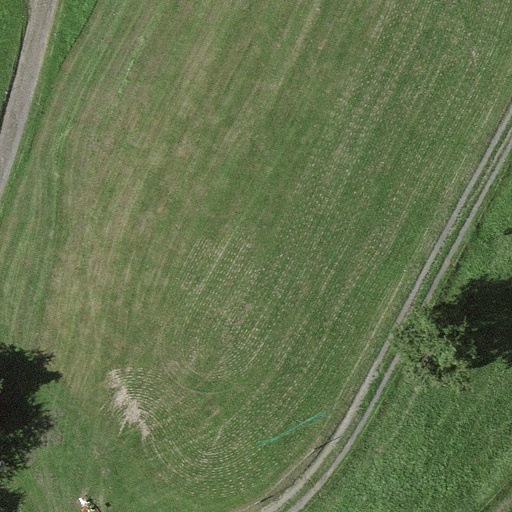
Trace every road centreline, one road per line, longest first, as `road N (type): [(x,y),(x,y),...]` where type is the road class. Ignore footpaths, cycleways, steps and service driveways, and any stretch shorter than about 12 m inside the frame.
road 1 (track): [(284,511),(336,454),(511,126)]
road 2 (track): [(0,176),(49,0)]
